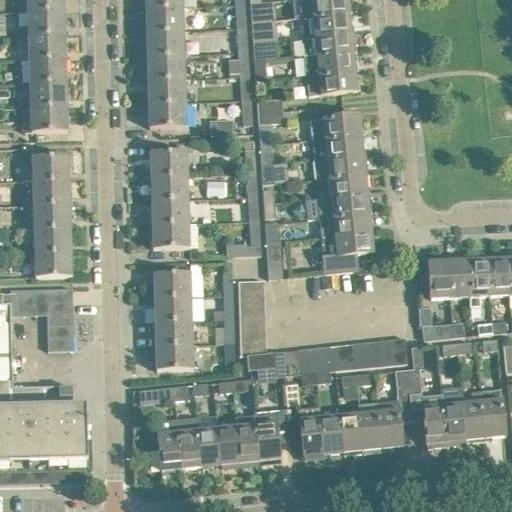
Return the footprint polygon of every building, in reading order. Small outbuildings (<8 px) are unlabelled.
[(27,0),(27,15),(64,14),(63,0),(27,0)] [(145,0),(146,10),(182,9),(182,0),(145,0)] [(293,21),(312,19),(349,16),(349,15),(351,15),(351,9),(349,9),(347,0),(303,0),(297,0),(291,1),(293,21)] [(261,5),(250,6),(251,20),(251,25),(263,24),(262,19),(261,5)] [(246,31),(245,7),(234,8),(236,32),(246,31)] [(183,34),(182,9),(146,10),(146,35),(183,34)] [(27,15),(28,39),(65,38),(64,14),(27,15)] [(312,19),(300,20),(302,40),(314,39),(351,35),(353,35),(353,28),(351,28),(349,16),(312,19)] [(253,45),(264,44),(263,30),(252,31),(253,45)] [(238,56),(248,56),(246,31),(236,32),(238,56)] [(146,35),(147,59),(184,58),(183,34),(146,35)] [(314,39),(302,40),(304,59),(326,57),(353,54),(351,35),(314,39)] [(65,62),(65,38),(28,39),(29,63),(65,62)] [(264,44),(253,45),(254,64),(257,64),(265,64),(264,44)] [(353,54),(326,57),(304,59),(306,79),(355,74),(355,73),(357,73),(356,67),(354,67),(353,54)] [(239,80),(250,80),(248,56),(238,56),(239,80)] [(185,82),(184,58),(147,59),(148,83),(185,82)] [(29,63),(29,87),(66,86),(65,62),(29,63)] [(257,64),(254,64),(256,84),(272,82),(271,71),(266,71),(265,64),(257,64)] [(306,79),(308,99),(357,94),(357,93),(359,93),(358,86),(356,87),(355,74),(306,79)] [(241,105),(251,104),(250,80),(239,80),(241,105)] [(149,107),(185,106),(185,82),(148,83),(149,107)] [(67,110),(66,86),(29,87),(30,111),(67,110)] [(257,116),(283,113),(282,102),(256,103),(257,116)] [(241,105),(243,128),(253,127),(251,104),(241,105)] [(185,106),(149,107),(149,131),(186,130),(185,106)] [(67,135),(67,110),(30,111),(31,136),(67,135)] [(283,113),(257,116),(259,149),(272,147),(270,127),(284,126),(283,113)] [(312,143),(332,141),(361,138),(363,138),(363,131),(361,131),(359,118),(310,123),(312,143)] [(232,122),(209,123),(210,138),(233,138),(233,123),(232,122)] [(361,138),(332,141),(312,143),(314,163),(365,157),(365,151),(363,151),(361,138)] [(246,177),(256,177),(253,143),(243,143),(246,177)] [(261,168),(272,167),(271,153),(272,153),(272,147),(259,149),(261,168)] [(187,154),(150,155),(151,180),(187,179),(187,154)] [(367,177),(367,168),(365,157),(314,163),(315,182),(328,181),(367,177)] [(68,159),(32,160),(32,184),(69,183),(68,159)] [(272,167),(261,168),(262,188),(273,187),(272,167)] [(247,201),(257,201),(256,177),(246,177),(247,201)] [(369,190),(367,190),(365,177),(367,177),(328,181),(330,200),(367,197),(367,196),(369,196),(369,190)] [(188,203),(187,179),(151,180),(151,204),(188,203)] [(69,183),(32,184),(33,208),(69,207),(69,183)] [(263,207),(269,207),(274,206),(273,192),(262,192),(263,207)] [(367,197),(330,200),(317,202),(319,221),(369,216),(371,215),(371,209),(369,209),(367,197)] [(257,201),(247,201),(249,225),(259,225),(257,201)] [(152,228),(189,227),(188,203),(151,204),(152,228)] [(274,206),(269,207),(263,207),(264,221),(275,220),(274,206)] [(33,208),(34,232),(70,231),(69,207),(33,208)] [(319,221),(321,241),(371,235),(373,235),(373,229),(371,229),(369,216),(319,221)] [(259,225),(249,225),(250,249),(247,249),(247,247),(226,247),(226,260),(261,259),(259,225)] [(276,225),(265,226),(266,246),(280,245),(280,234),(276,234),(276,225)] [(189,252),(189,227),(152,228),(153,253),(189,252)] [(34,232),(34,257),(71,256),(70,231),(34,232)] [(357,274),(357,273),(356,257),(373,256),(373,254),(375,254),(375,248),(373,248),(371,235),(321,241),(325,277),(357,274)] [(199,245),(200,258),(224,256),(223,244),(199,245)] [(280,245),(266,246),(268,283),(282,282),(280,245)] [(35,281),(71,280),(71,256),(34,257),(35,281)] [(507,261),(507,259),(488,260),(489,300),(509,299),(507,261)] [(468,261),(470,310),(480,310),(480,300),(489,300),(488,260),(468,261)] [(468,261),(449,262),(450,301),(469,301),(470,310),(468,261)] [(428,262),(429,264),(430,302),(450,301),(449,262),(428,262)] [(223,299),(233,299),(232,274),(222,274),(223,299)] [(191,300),(190,276),(190,275),(153,277),(154,301),(191,300)] [(264,296),(263,284),(238,285),(239,297),(264,296)] [(48,305),(72,305),(72,292),(48,293),(48,305)] [(23,306),(23,293),(10,294),(10,297),(10,306),(23,306)] [(36,319),(35,293),(23,293),(23,306),(24,319),(36,319)] [(47,318),(47,317),(48,317),(48,305),(48,293),(35,293),(36,319),(47,318)] [(264,309),(264,296),(239,297),(239,309),(264,309)] [(0,383),(12,383),(11,319),(10,306),(10,297),(0,297),(0,383)] [(224,323),(234,323),(233,299),(223,299),(224,323)] [(191,324),(191,300),(154,301),(155,325),(191,324)] [(48,317),(72,317),(72,305),(48,305),(48,317)] [(24,319),(23,306),(10,306),(11,319),(24,319)] [(265,321),(264,309),(239,309),(239,322),(265,321)] [(429,311),(417,312),(418,330),(422,330),(429,329),(429,311)] [(47,329),(73,329),(72,317),(48,317),(47,317),(47,318),(47,329)] [(265,334),(265,321),(239,322),(240,334),(265,334)] [(224,347),(235,347),(234,323),(224,323),(224,347)] [(192,348),(191,324),(155,325),(155,349),(192,348)] [(491,326),(492,337),(507,336),(505,324),(491,326)] [(453,341),(464,340),(462,326),(451,327),(453,341)] [(492,337),(491,326),(477,327),(479,338),(492,337)] [(453,341),(451,327),(429,329),(422,330),(423,344),(453,341)] [(73,341),(73,329),(47,329),(47,342),(73,341)] [(265,346),(265,334),(240,334),(240,347),(265,346)] [(48,354),(73,353),(73,341),(47,342),(48,354)] [(407,367),(404,341),(392,343),(395,368),(407,367)] [(496,342),(482,344),(484,355),(497,353),(496,342)] [(392,343),(380,344),(383,369),(395,368),(392,343)] [(380,344),(368,345),(371,370),(383,369),(380,344)] [(368,345),(356,347),(359,372),(371,370),(368,345)] [(456,346),(457,356),(457,357),(471,356),(470,345),(456,346)] [(265,346),(240,347),(240,359),(246,359),(266,357),(265,346)] [(457,357),(457,356),(456,346),(442,348),(443,359),(457,357)] [(225,372),(235,371),(235,347),(224,347),(225,368),(225,372)] [(356,347),(344,348),(347,373),(359,372),(356,347)] [(511,362),(511,347),(503,348),(504,363),(511,362)] [(155,349),(156,374),(193,373),(192,348),(155,349)] [(344,348),(332,349),(335,374),(347,373),(344,348)] [(332,349),(321,351),(323,375),(330,375),(335,374),(332,349)] [(409,395),(421,394),(419,372),(423,372),(421,350),(411,351),(413,372),(407,372),(409,395)] [(321,351),(309,352),(311,376),(315,376),(323,375),(321,351)] [(309,352),(297,353),(299,378),(301,377),(311,376),(309,352)] [(297,353),(285,355),(287,379),(299,378),(297,353)] [(273,356),(274,371),(275,380),(287,379),(285,355),(273,356)] [(274,371),(273,356),(266,357),(246,359),(248,373),(274,371)] [(409,395),(407,372),(394,374),(397,396),(409,395)] [(330,375),(323,375),(315,376),(316,387),(331,385),(330,375)] [(315,376),(311,376),(301,377),(302,388),(316,387),(315,376)] [(355,378),(356,389),(370,387),(369,376),(355,378)] [(356,389),(355,378),(341,379),(342,390),(356,389)] [(232,384),(233,395),(253,393),(252,382),(232,384)] [(0,476),(88,474),(87,432),(86,432),(86,408),(72,409),(71,390),(13,391),(12,383),(0,383),(0,476)] [(219,396),(233,395),(232,384),(218,385),(219,396)] [(208,397),(207,387),(207,386),(193,388),(194,399),(208,397)] [(178,389),(179,401),(175,401),(175,404),(189,403),(188,388),(178,389)] [(179,401),(178,389),(159,391),(160,405),(175,404),(175,401),(179,401)] [(460,391),(441,392),(441,397),(447,449),(466,447),(466,446),(462,406),(460,391)] [(480,394),(483,426),(485,444),(492,443),(492,441),(505,440),(500,392),(480,394)] [(485,444),(483,426),(480,394),(471,395),(471,405),(462,406),(466,446),(485,444)] [(421,400),(422,410),(423,422),(424,428),(426,448),(426,451),(434,450),(447,449),(441,397),(421,400)] [(397,403),(377,405),(378,415),(382,455),(402,453),(397,403)] [(378,415),(377,405),(358,407),(359,417),(363,456),(363,457),(382,455),(378,415)] [(319,409),(299,412),(300,422),(301,440),(303,460),(304,463),(324,461),(323,458),(324,458),(320,420),(319,409)] [(260,467),(279,465),(280,465),(276,424),(287,423),(286,412),(255,415),(255,414),(254,414),(260,467)] [(260,467),(254,414),(254,418),(235,420),(240,469),(260,467)] [(363,456),(359,417),(339,418),(343,456),(344,456),(344,458),(363,456)] [(343,456),(339,418),(320,420),(324,458),(325,460),(331,459),(331,457),(343,456)] [(235,420),(236,429),(217,431),(221,468),(221,470),(240,469),(235,420)] [(177,423),(182,476),(183,476),(182,474),(188,474),(188,472),(201,470),(196,421),(177,423)] [(217,431),(198,432),(197,421),(196,421),(201,470),(202,472),(208,472),(208,470),(221,468),(217,431)] [(177,423),(157,425),(159,454),(152,454),(153,466),(161,466),(162,478),(182,476),(177,423)]
